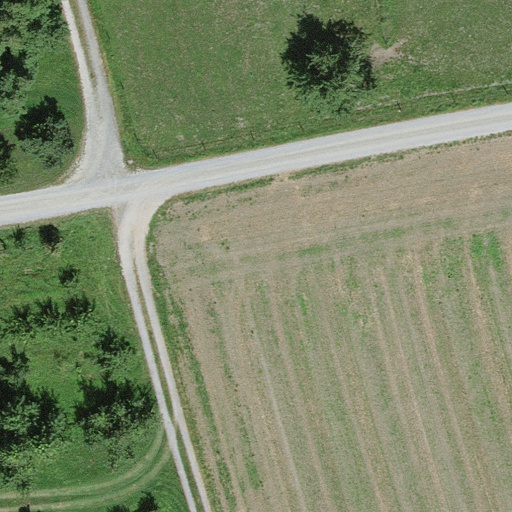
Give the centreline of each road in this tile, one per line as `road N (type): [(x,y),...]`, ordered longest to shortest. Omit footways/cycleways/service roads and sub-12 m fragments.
road 1 (residential): [(511,117),(117,184),(0,212)]
road 2 (track): [(211,511),(117,184)]
